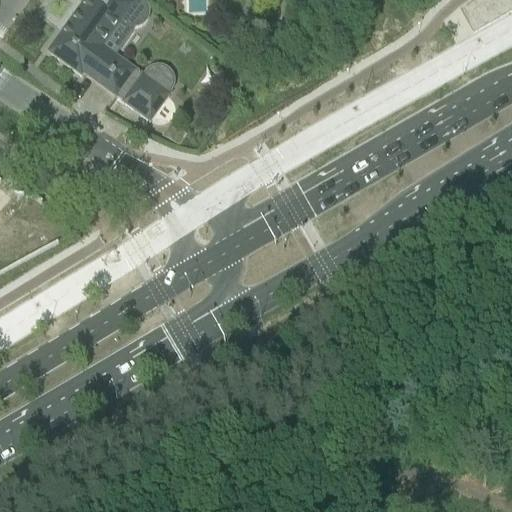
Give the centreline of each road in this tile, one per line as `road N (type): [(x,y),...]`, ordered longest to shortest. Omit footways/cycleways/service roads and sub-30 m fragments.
road 1 (secondary): [(511,92),(232,250)]
road 2 (secondary): [(240,311),(511,156)]
road 3 (secondary): [(0,450),(240,311)]
road 4 (secondary): [(201,267),(0,387)]
road 5 (tertiary): [(164,197),(0,81)]
